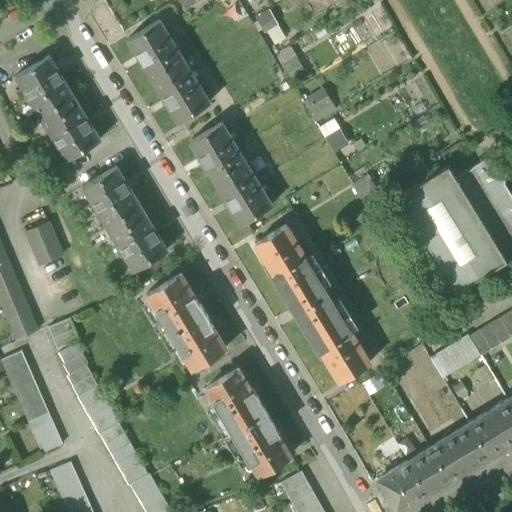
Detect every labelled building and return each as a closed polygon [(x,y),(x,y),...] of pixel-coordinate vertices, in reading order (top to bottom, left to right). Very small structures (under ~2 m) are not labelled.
[(272,8),(258,16),(272,44),(287,37),(272,8)] [(130,37),(178,118),(207,100),(161,23),(159,20),(130,37)] [(294,47),(279,53),(285,70),(301,64),(294,47)] [(16,76),(66,159),(100,139),(49,56),(16,76)] [(316,120),(338,108),(326,86),(304,98),(316,120)] [(334,150),(349,142),(337,118),(321,126),(334,150)] [(215,182),(240,225),(269,207),(244,165),(219,124),(190,142),(215,182)] [(393,198),(452,293),(504,261),(507,266),(511,263),(511,196),(504,183),(507,172),(496,170),(488,156),(455,176),(448,164),(393,198)] [(83,186),(133,270),(167,250),(116,166),(83,186)] [(27,231),(40,264),(63,255),(49,222),(27,231)] [(320,350),(339,381),(370,362),(332,300),(336,297),(329,284),(324,287),(286,224),(254,243),(274,274),(272,276),(318,351),(320,350)] [(29,308),(19,286),(15,275),(10,264),(5,253),(1,242),(0,240),(0,301),(7,318),(16,339),(38,330),(29,308)] [(146,294),(192,367),(224,347),(206,318),(207,317),(195,299),(194,299),(178,274),(146,294)] [(511,313),(510,311),(500,317),(511,336),(511,313)] [(50,325),(62,350),(81,341),(70,317),(63,319),(50,325)] [(500,317),(490,323),(501,343),(511,336),(500,317)] [(490,323),(479,329),(491,349),(501,343),(490,323)] [(481,355),(491,349),(479,329),(469,335),(481,355)] [(431,356),(444,376),(478,355),(466,335),(431,356)] [(62,350),(68,362),(85,354),(87,353),(81,341),(62,350)] [(0,354),(0,358),(41,453),(65,442),(22,345),(0,354)] [(65,363),(70,375),(88,366),(90,365),(85,354),(68,362),(65,363)] [(486,363),(472,371),(481,385),(495,377),(486,363)] [(112,417),(88,366),(70,375),(69,376),(97,433),(116,422),(112,417)] [(211,400),(231,433),(266,412),(253,390),(252,391),(238,368),(206,387),(213,399),(211,400)] [(385,386),(377,373),(362,382),(369,395),(385,386)] [(462,380),(452,386),(460,400),(470,394),(462,380)] [(469,423),(489,454),(511,440),(511,405),(508,399),(469,422),(469,423)] [(278,433),(266,412),(231,433),(250,465),(252,464),(259,475),(290,455),(277,434),(278,433)] [(97,433),(127,485),(146,474),(116,422),(97,433)] [(469,423),(430,447),(450,479),(474,464),(489,454),(469,423)] [(419,446),(410,433),(398,441),(406,454),(419,446)] [(428,492),(450,479),(430,447),(407,461),(428,492)] [(428,493),(428,492),(407,461),(407,460),(377,479),(397,511),(428,493)] [(67,511),(94,511),(73,461),(50,471),(67,511)] [(281,483),(297,511),(323,511),(301,472),(281,483)] [(127,485),(143,511),(168,511),(146,474),(127,485)]
